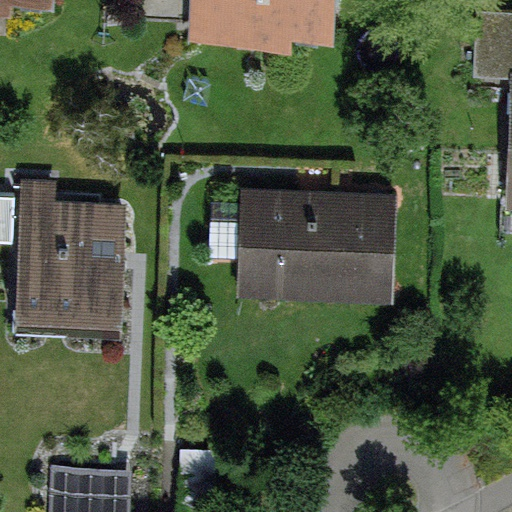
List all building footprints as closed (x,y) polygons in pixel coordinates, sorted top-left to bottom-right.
[(80,0),(0,0),(0,7),(80,12),(80,0)] [(360,0),(210,0),(209,33),(358,40),(360,0)] [(407,186),(272,182),(269,280),(403,284),(407,186)] [(129,191),(35,190),(33,317),(128,318),(128,262),(129,191)] [(213,511),(216,450),(184,449),(180,511),(213,511)] [(114,511),(115,470),(53,469),(52,511),(114,511)]
